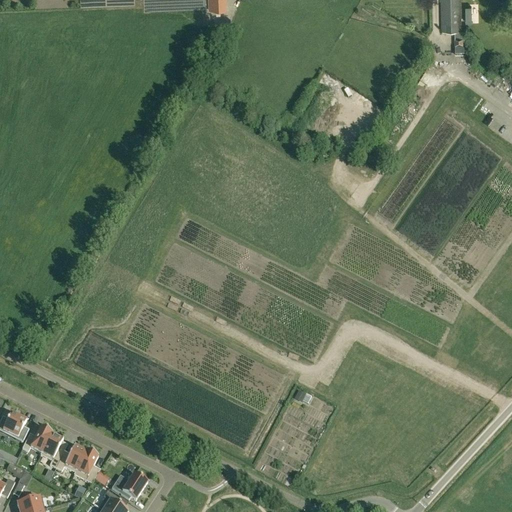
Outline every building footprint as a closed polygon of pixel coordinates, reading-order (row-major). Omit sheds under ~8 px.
[(460,0),(439,0),(441,31),(454,31),(462,31),(460,0)] [(454,38),(454,48),(455,48),(465,48),(465,38),(463,39),(463,31),(462,31),(454,31),(454,38)] [(11,414),(8,421),(2,418),(0,422),(0,426),(4,428),(2,432),(16,439),(15,440),(22,444),(29,431),(23,428),(25,425),(26,422),(11,414)] [(40,429),(35,438),(33,442),(28,439),(22,450),(28,453),(30,449),(41,455),(51,436),(52,435),(40,429)] [(53,437),(51,436),(41,455),(40,457),(52,463),(49,467),(55,470),(62,456),(57,453),(62,443),(63,441),(60,440),(61,439),(54,435),(53,437)] [(61,473),(64,469),(75,474),(85,453),(84,452),(84,451),(77,447),(76,448),(74,447),(70,456),(68,459),(62,456),(55,470),(61,473)] [(17,461),(0,451),(0,460),(13,467),(17,461)] [(86,452),(85,453),(75,474),(73,476),(91,485),(98,474),(91,471),(93,467),(98,458),(86,452)] [(20,480),(24,472),(16,469),(13,476),(20,480)] [(99,474),(95,481),(104,488),(109,480),(99,474)] [(112,489),(129,501),(130,498),(135,502),(147,484),(145,483),(147,481),(139,476),(138,478),(134,475),(124,489),(115,483),(112,489)] [(0,485),(0,497),(1,496),(7,499),(14,484),(8,481),(4,488),(0,485)] [(24,488),(18,485),(13,495),(18,498),(24,488)] [(99,510),(102,511),(126,511),(124,510),(115,505),(119,500),(118,499),(107,492),(103,498),(105,499),(99,510)] [(16,511),(39,511),(45,511),(41,499),(17,505),(18,510),(16,511)]
